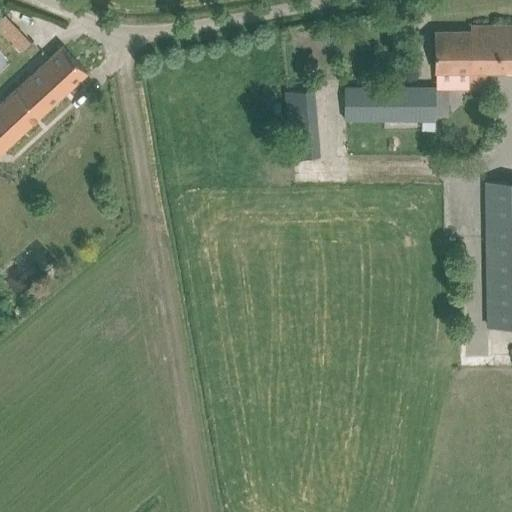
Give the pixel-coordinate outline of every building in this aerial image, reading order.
[(435,30),(435,51),(435,71),(469,71),(469,87),(487,87),(487,71),(511,70),(511,24),(471,25),(471,30),(435,30)] [(63,45),(0,102),(0,149),(8,142),(9,143),(87,71),(63,45)] [(300,89),(286,90),(292,158),(320,155),(312,74),(299,75),(300,89)] [(345,119),(435,120),(435,86),(345,86),(345,119)] [(32,199),(110,116),(97,104),(19,187),(32,199)] [(511,180),(486,181),(488,325),(511,324),(511,180)]
